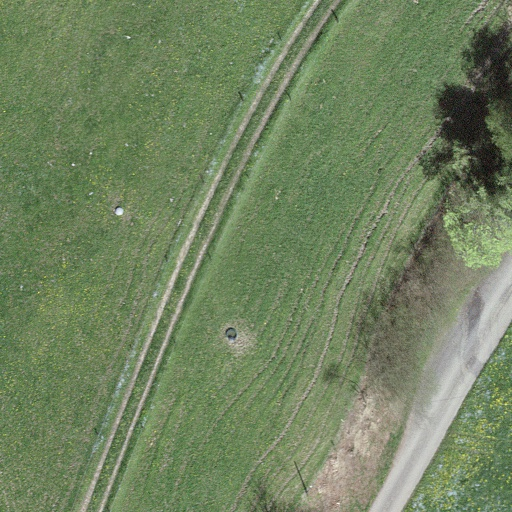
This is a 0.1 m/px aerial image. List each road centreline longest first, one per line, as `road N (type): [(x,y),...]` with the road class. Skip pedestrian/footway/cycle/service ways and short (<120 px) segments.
road 1 (track): [(94,511),(255,123),(333,0)]
road 2 (track): [(385,511),(511,285)]
